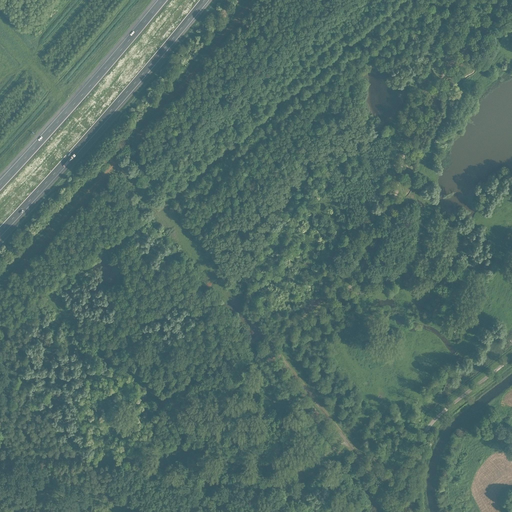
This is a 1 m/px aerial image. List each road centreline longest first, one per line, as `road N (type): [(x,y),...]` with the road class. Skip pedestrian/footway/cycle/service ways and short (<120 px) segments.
road 1 (motorway): [(0,232),(204,0)]
road 2 (motorway): [(162,0),(0,185)]
